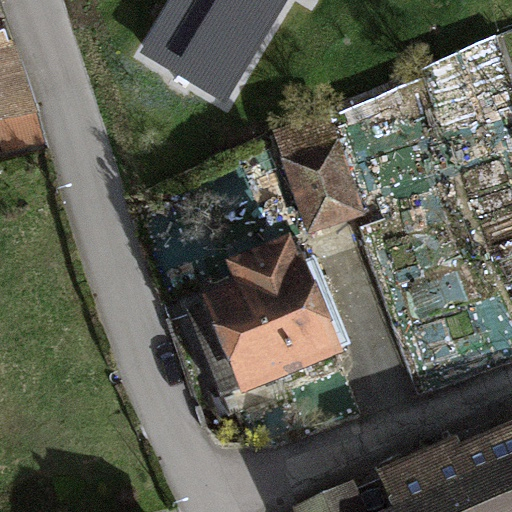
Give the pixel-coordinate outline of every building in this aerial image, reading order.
[(168,0),(138,53),(228,105),(289,0),(168,0)] [(0,24),(0,122),(29,113),(0,24)] [(332,124),(282,141),(312,226),(362,209),(332,124)] [(247,281),(214,294),(251,387),(344,350),(307,258),(295,262),(290,249),(242,268),(247,281)] [(375,511),(364,485),(303,511),(511,511),(511,425),(390,477),(404,511),(375,511)]
